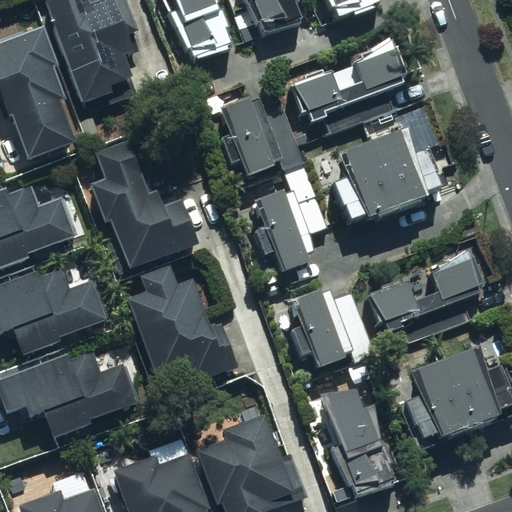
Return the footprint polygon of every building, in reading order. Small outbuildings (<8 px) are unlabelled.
[(82,0),(59,0),(43,6),(79,108),(112,96),(110,90),(131,82),(122,59),(132,55),(127,43),(138,38),(124,0),(91,0),(84,3),(82,0)] [(210,0),(167,0),(198,69),(234,53),(210,0)] [(243,0),(260,41),(306,24),(296,0),(243,0)] [(377,0),(322,0),(335,26),(380,6),(377,0)] [(41,29),(0,42),(0,93),(26,167),(77,149),(61,103),(66,101),(41,29)] [(288,81),(310,135),(409,95),(388,41),(288,81)] [(242,175),(278,163),(255,98),(219,110),(242,175)] [(321,160),(348,233),(444,197),(416,124),(321,160)] [(118,275),(196,250),(180,203),(161,209),(156,194),(149,196),(134,150),(82,167),(118,275)] [(35,207),(28,185),(0,193),(0,272),(26,263),(25,258),(75,242),(61,199),(35,207)] [(279,278),(314,265),(287,189),(252,201),(279,278)] [(365,296),(382,337),(483,297),(466,255),(365,296)] [(193,383),(231,371),(196,264),(123,287),(154,381),(189,370),(193,383)] [(63,269),(0,289),(0,339),(12,336),(19,357),(106,329),(91,282),(70,289),(63,269)] [(313,376),(349,364),(322,288),(286,300),(313,376)] [(486,372),(476,347),(386,384),(415,456),(511,416),(511,402),(498,368),(486,372)] [(92,351),(0,380),(0,414),(22,407),(27,421),(41,417),(48,439),(140,409),(125,364),(99,373),(92,351)] [(356,384),(321,397),(357,500),(392,487),(356,384)] [(266,417),(188,443),(210,511),(266,511),(294,503),(266,417)] [(152,457),(111,470),(124,511),(202,511),(186,463),(157,472),(152,457)] [(16,511),(95,511),(85,480),(14,503),(16,511)]
